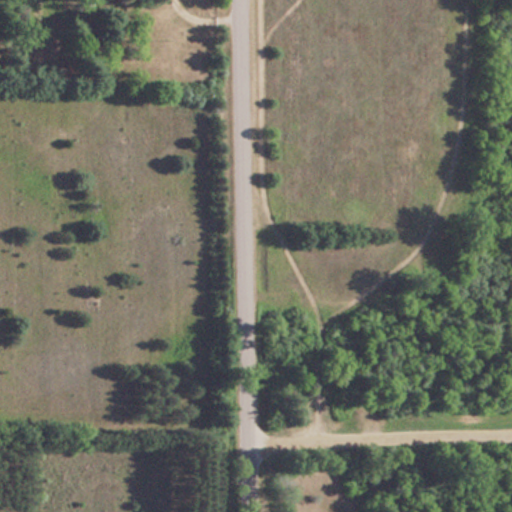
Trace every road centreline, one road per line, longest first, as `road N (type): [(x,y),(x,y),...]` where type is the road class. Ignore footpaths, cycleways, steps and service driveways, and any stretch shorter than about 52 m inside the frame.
road 1 (residential): [(251,511),(242,0)]
road 2 (residential): [(511,443),(251,448)]
